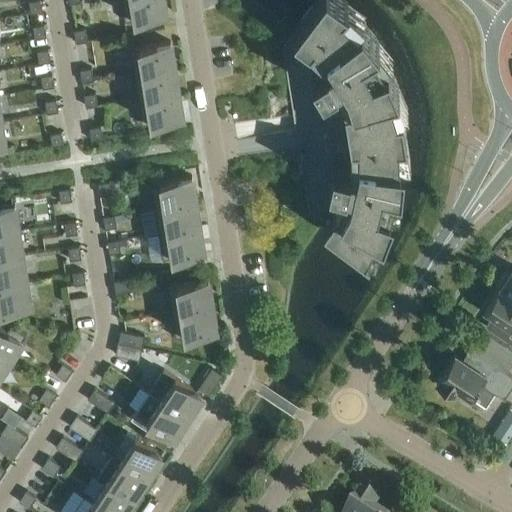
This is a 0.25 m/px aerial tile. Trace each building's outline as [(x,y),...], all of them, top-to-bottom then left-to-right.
[(37,0),(29,1),(30,14),(42,12),(39,0),(37,0)] [(163,0),(121,0),(124,21),(166,14),(163,0)] [(402,111),(408,110),(387,64),(393,62),(361,22),(366,18),(340,0),(317,0),(297,28),(327,61),(317,67),(327,85),(338,79),(353,136),(351,159),(338,156),(333,177),(349,180),(323,222),(367,254),(369,252),(374,256),(392,209),(398,211),(403,161),(410,161),(402,111)] [(32,26),(34,39),(46,37),(44,25),(32,26)] [(73,31),(75,43),(87,41),(85,29),(73,31)] [(129,48),(133,74),(174,67),(170,42),(129,48)] [(36,51),(38,64),(50,62),(48,50),(36,51)] [(133,74),(137,99),(178,92),(174,67),(133,74)] [(80,70),(82,82),(93,80),(91,68),(80,70)] [(40,76),(42,89),(54,87),(52,74),(40,76)] [(178,92),(137,99),(141,125),(182,118),(178,92)] [(84,95),(85,107),(97,105),(95,93),(84,95)] [(44,101),(46,113),(58,112),(56,99),(44,101)] [(89,128),(91,140),(102,138),(100,126),(89,128)] [(49,134),(51,146),(63,145),(61,132),(49,134)] [(150,183),(154,208),(196,202),(192,176),(150,183)] [(98,184),(100,196),(111,194),(109,182),(98,184)] [(58,190),(60,202),(72,200),(70,188),(58,190)] [(154,208),(158,233),(200,227),(196,202),(154,208)] [(0,206),(0,232),(18,230),(14,204),(0,206)] [(116,227),(114,215),(103,217),(105,229),(116,227)] [(77,233),(75,221),(64,223),(65,235),(77,233)] [(200,227),(158,233),(162,259),(204,252),(200,227)] [(0,232),(0,258),(22,255),(18,230),(0,232)] [(107,242),(109,254),(120,252),(118,240),(107,242)] [(67,248),(69,260),(81,258),(79,246),(67,248)] [(0,258),(0,283),(26,280),(22,255),(0,258)] [(495,287),(497,288),(498,287),(511,296),(511,270),(509,275),(505,272),(495,287)] [(71,273),(73,285),(85,283),(83,271),(71,273)] [(113,281),(115,293),(139,289),(137,277),(113,281)] [(26,280),(0,283),(0,310),(30,306),(26,280)] [(167,286),(171,312),(212,305),(208,280),(167,286)] [(511,296),(498,287),(497,288),(483,309),(493,316),(486,327),(511,343),(511,296)] [(212,305),(171,312),(175,338),(216,331),(212,305)] [(0,326),(0,357),(8,363),(26,335),(11,325),(7,331),(0,326)] [(474,345),(483,350),(493,336),(484,330),(474,345)] [(120,331),(117,343),(141,348),(144,336),(120,331)] [(141,348),(117,343),(115,355),(139,360),(141,348)] [(456,387),(486,407),(495,393),(504,399),(511,386),(511,376),(471,349),(464,360),(454,354),(439,376),(440,376),(436,382),(452,393),(456,387)] [(55,374),(65,381),(72,370),(62,364),(55,374)] [(166,371),(151,393),(187,417),(202,395),(166,371)] [(39,398),(49,405),(56,395),(46,388),(39,398)] [(87,399),(107,412),(114,402),(94,388),(87,399)] [(187,417),(151,393),(134,418),(150,429),(153,425),(173,439),(187,417)] [(511,408),(510,407),(492,434),(506,443),(511,433),(511,408)] [(25,419),(35,426),(42,416),(32,409),(25,419)] [(69,426),(89,439),(96,429),(76,415),(69,426)] [(1,433),(21,447),(28,436),(7,423),(1,433)] [(55,447),(75,460),(82,450),(62,436),(55,447)] [(112,455),(120,460),(120,459),(147,477),(162,456),(134,438),(125,452),(117,446),(112,455)] [(41,468),(54,476),(60,465),(48,457),(41,468)] [(120,459),(120,460),(106,480),(133,498),(147,477),(120,459)] [(106,480),(92,501),(108,511),(124,511),(133,498),(106,480)] [(19,501),(29,508),(35,497),(26,491),(19,501)] [(108,511),(92,501),(83,495),(72,511),(108,511)] [(373,511),(377,507),(360,497),(356,502),(348,511),(373,511)]
